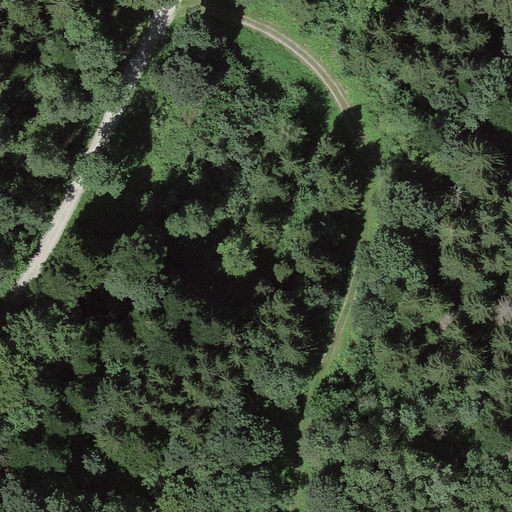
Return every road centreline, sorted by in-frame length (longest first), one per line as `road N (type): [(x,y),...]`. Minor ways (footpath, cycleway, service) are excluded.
road 1 (track): [(171,1),(217,11),(301,53),(328,79),(359,139),(360,254),(311,407),(298,511)]
road 2 (track): [(0,330),(172,0)]
